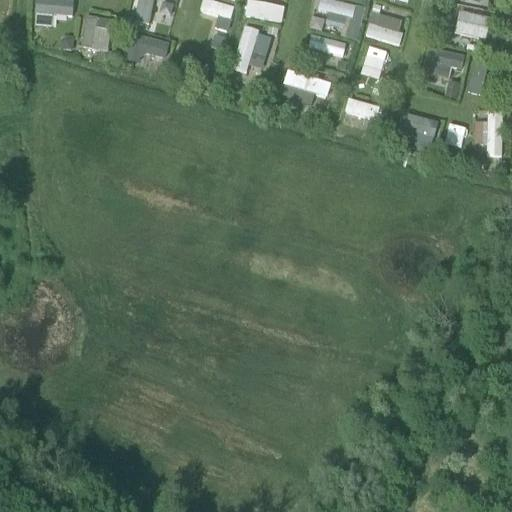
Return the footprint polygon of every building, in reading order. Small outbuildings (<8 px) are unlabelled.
[(76,18),(77,1),(43,0),(38,0),(38,29),(56,29),(56,18),(76,18)] [(324,0),(322,12),(330,13),(328,25),(353,30),(358,1),(352,0),(324,0)] [(247,1),(244,18),(284,25),(287,9),(247,1)] [(376,3),(366,38),(401,47),(410,13),(376,3)] [(219,5),(205,35),(198,32),(194,41),(217,51),(235,13),(219,5)] [(460,13),(457,37),(488,42),(492,18),(460,13)] [(112,53),(114,20),(83,18),(82,51),(112,53)] [(245,27),(231,70),(248,76),(263,33),(245,27)] [(348,55),(349,43),(309,39),(308,52),(348,55)] [(453,69),(463,70),(465,56),(428,49),(423,75),(451,81),(453,69)] [(479,96),(486,63),(473,60),(466,93),(479,96)] [(329,100),(334,86),(291,70),(281,96),(312,108),(317,96),(329,100)] [(385,99),(391,78),(363,71),(358,91),(385,99)] [(475,147),(487,146),(487,159),(504,158),(503,113),(488,113),(488,123),(475,123),(475,147)] [(400,141),(436,150),(443,123),(407,114),(400,141)] [(446,146),(463,149),(466,128),(450,125),(446,146)]
